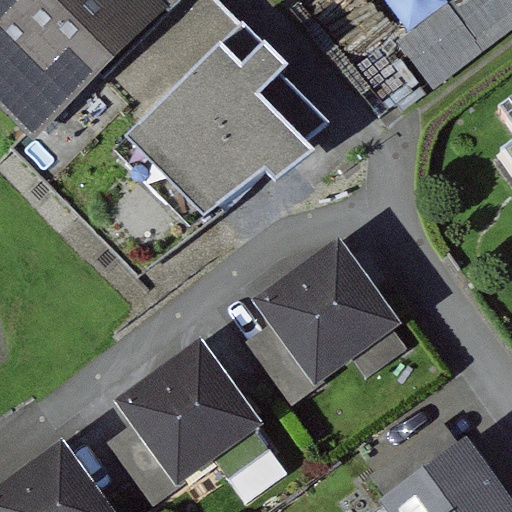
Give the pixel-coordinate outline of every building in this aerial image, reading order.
[(0,0),(0,141),(21,163),(154,33),(187,0),(0,0)] [(511,0),(458,0),(390,50),(423,95),(511,28),(511,0)] [(154,33),(21,163),(133,277),(281,161),(154,33)] [(511,96),(484,117),(511,154),(511,96)] [(256,318),(310,394),(392,336),(337,260),(256,318)] [(116,416),(170,492),(252,434),(197,358),(116,416)] [(370,508),(373,511),(503,511),(456,447),(370,508)] [(0,500),(0,511),(102,511),(62,456),(0,500)]
